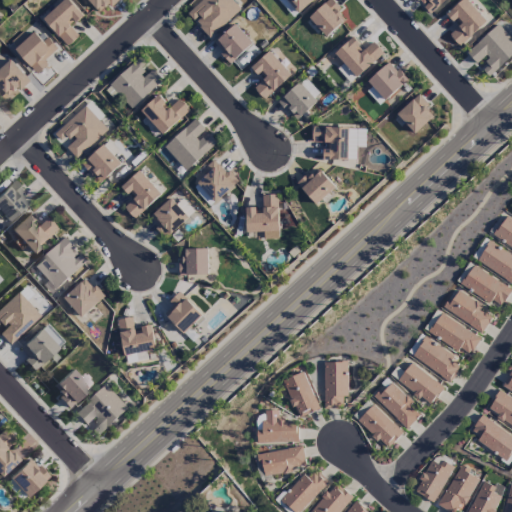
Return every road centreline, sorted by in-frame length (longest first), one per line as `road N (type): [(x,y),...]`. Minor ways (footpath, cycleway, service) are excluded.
road 1 (secondary): [(73,511),(511,111)]
road 2 (residential): [(0,158),(175,0)]
road 3 (residential): [(380,490),(452,420),(511,333)]
road 4 (residential): [(141,269),(19,141)]
road 5 (residential): [(270,149),(152,21)]
road 6 (residential): [(380,0),(493,129)]
road 7 (residential): [(100,487),(0,378)]
